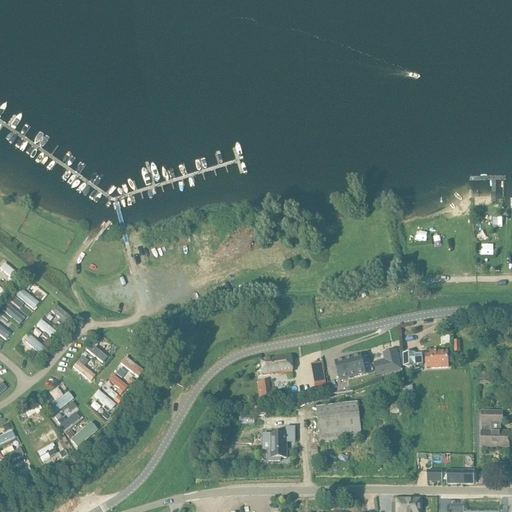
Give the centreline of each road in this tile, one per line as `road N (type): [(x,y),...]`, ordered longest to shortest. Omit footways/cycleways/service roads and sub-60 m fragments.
road 1 (tertiary): [(95,511),(143,476),(202,384),(238,354),(406,317),(511,310)]
road 2 (unclassified): [(130,511),(244,490),(511,491)]
